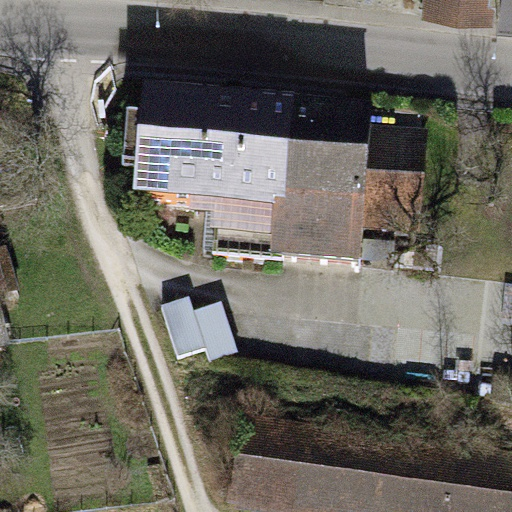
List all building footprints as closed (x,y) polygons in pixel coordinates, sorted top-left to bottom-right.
[(494,0),(435,0),(435,14),(494,17),(494,0)] [(436,122),(144,108),(139,222),(277,229),(275,269),(349,273),(351,223),(430,227),(436,122)] [(242,349),(225,298),(169,317),(186,368),(242,349)] [(0,315),(0,362),(10,360),(0,315)] [(511,511),(511,463),(269,435),(259,511),(511,511)]
